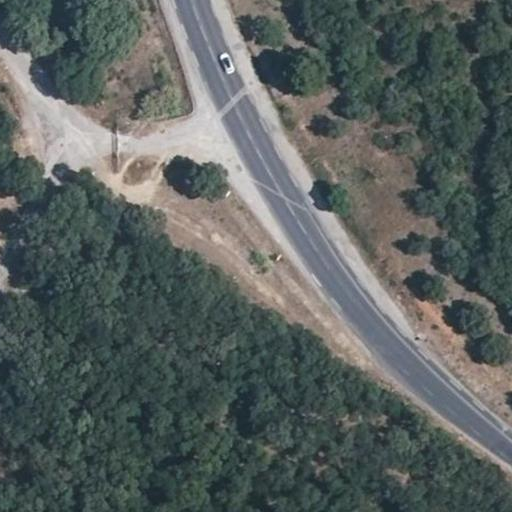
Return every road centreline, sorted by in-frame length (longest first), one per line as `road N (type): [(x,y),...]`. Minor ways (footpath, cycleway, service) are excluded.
road 1 (primary): [(511,446),(386,338),(290,208),(248,135)]
road 2 (unclassified): [(58,145),(248,135)]
road 3 (primary): [(248,135),(207,62),(186,0)]
road 4 (unclassified): [(58,145),(55,177),(0,279)]
